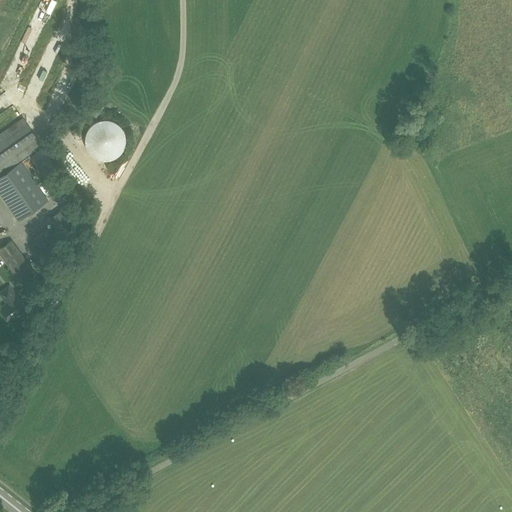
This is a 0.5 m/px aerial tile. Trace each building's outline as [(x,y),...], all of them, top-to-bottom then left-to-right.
[(0,119),(6,117),(15,110),(12,101),(4,92),(0,93),(0,119)] [(0,172),(41,144),(23,118),(0,133),(0,172)] [(112,146),(111,137),(91,138),(93,161),(124,159),(123,145),(112,146)] [(21,161),(0,175),(0,194),(18,220),(48,199),(21,161)] [(44,257),(62,245),(51,227),(33,239),(44,257)] [(0,253),(22,285),(36,275),(11,240),(0,247),(0,253)] [(0,293),(6,303),(0,307),(0,309),(8,321),(27,308),(17,295),(16,295),(9,285),(0,291),(0,293)]
